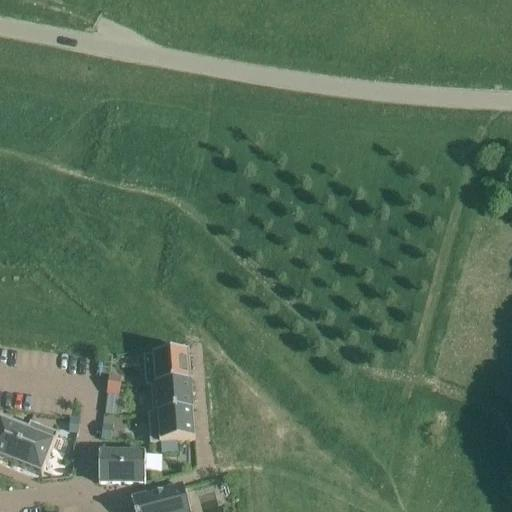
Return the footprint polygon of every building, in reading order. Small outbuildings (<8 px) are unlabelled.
[(188,354),(143,358),(145,389),(150,388),(150,387),(190,384),(188,354)] [(109,378),(108,386),(117,387),(118,379),(109,378)] [(190,384),(150,387),(150,388),(152,415),(152,416),(192,413),(190,385),(191,385),(190,384)] [(108,386),(107,394),(116,395),(117,387),(108,386)] [(152,415),(147,415),(149,446),(160,445),(176,444),(195,442),(192,413),(152,416),(152,415)] [(0,418),(0,461),(13,466),(27,433),(29,429),(28,428),(0,418)] [(70,421),(68,433),(77,434),(79,422),(70,421)] [(27,433),(13,466),(41,477),(55,444),(58,435),(30,424),(28,428),(29,429),(27,433)] [(102,427),(101,439),(110,440),(111,428),(102,427)] [(176,444),(160,445),(161,453),(177,452),(176,444)] [(99,456),(98,485),(145,485),(145,457),(99,456)] [(183,489),(131,502),(133,511),(189,511),(187,503),(188,503),(187,500),(186,500),(183,489)]
